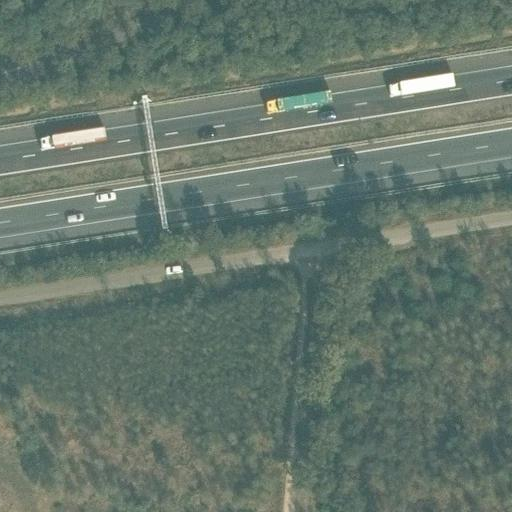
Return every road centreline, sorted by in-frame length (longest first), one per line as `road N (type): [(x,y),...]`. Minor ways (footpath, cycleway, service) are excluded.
road 1 (motorway): [(511,80),(0,160)]
road 2 (motorway): [(0,222),(511,142)]
road 3 (unclassified): [(0,297),(511,217)]
road 4 (track): [(307,249),(295,511)]
road 5 (unclassified): [(184,0),(0,81)]
